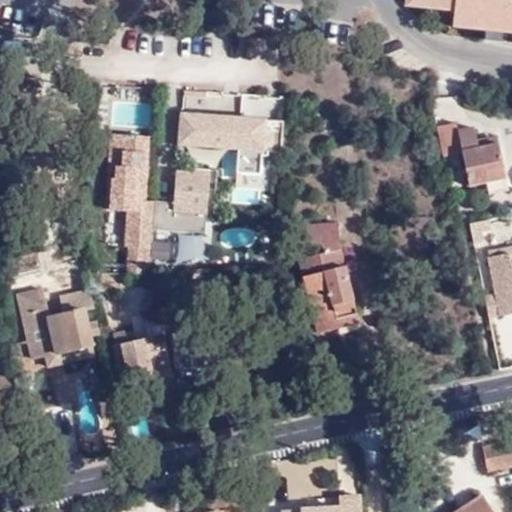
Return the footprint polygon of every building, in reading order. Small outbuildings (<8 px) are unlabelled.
[(511,0),(421,0),(455,6),(453,22),(511,29),(511,0)] [(153,122),(151,102),(116,106),(118,125),(153,122)] [(240,120),(182,116),(179,145),(180,145),(238,149),(239,149),(240,120)] [(260,122),(240,120),(239,149),(238,149),(237,174),(257,175),(260,122)] [(456,123),(436,126),(443,159),(463,155),(468,186),(505,179),(498,143),(478,146),(475,126),(457,129),(456,123)] [(18,129),(3,128),(1,153),(16,154),(18,129)] [(80,153),(82,137),(58,134),(56,151),(80,153)] [(148,138),(108,136),(103,212),(144,215),(148,138)] [(203,234),(209,177),(176,174),(174,205),(155,203),(153,230),(203,234)] [(313,262),(357,256),(356,227),(314,226),(313,245),(337,247),(337,256),(313,259),(313,262)] [(151,258),(166,262),(171,243),(157,239),(151,258)] [(510,254),(511,263),(511,262),(511,241),(488,245),(490,257),(510,254)] [(511,313),(511,262),(511,263),(510,254),(490,257),(500,316),(511,313)] [(367,319),(357,256),(313,262),(322,321),(345,318),(345,321),(367,319)] [(91,335),(101,333),(91,289),(65,294),(68,313),(53,316),(53,314),(33,319),(32,309),(17,312),(29,364),(43,361),(45,371),(62,367),(59,354),(93,346),(91,335)] [(161,325),(164,338),(170,362),(175,363),(176,372),(219,369),(219,361),(224,361),(223,330),(217,330),(216,326),(211,326),(211,315),(225,314),(225,294),(184,297),(186,324),(161,325)] [(155,297),(155,299),(159,317),(165,315),(161,297),(155,297)] [(151,318),(159,317),(155,299),(149,300),(151,318)] [(345,321),(345,318),(322,321),(324,335),(369,328),(367,319),(345,321)] [(125,384),(130,383),(156,378),(160,378),(157,367),(170,362),(164,338),(152,340),(150,339),(117,345),(125,384)] [(59,354),(62,367),(96,360),(93,346),(59,354)] [(175,397),(140,401),(144,431),(178,427),(175,397)] [(106,418),(120,414),(117,398),(102,402),(106,418)] [(511,467),(511,441),(485,448),(490,472),(511,467)] [(364,511),(360,491),(338,496),(341,507),(317,511),(364,511)]
